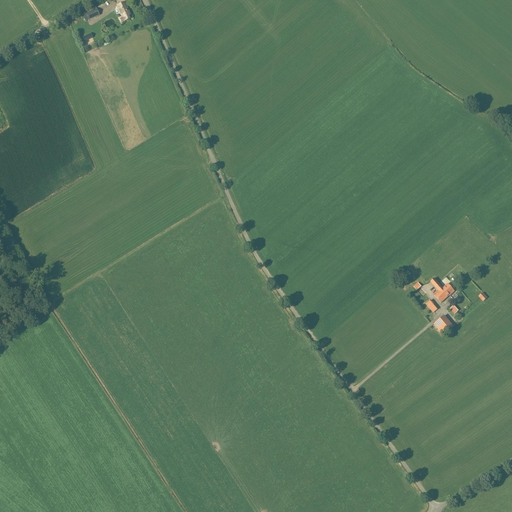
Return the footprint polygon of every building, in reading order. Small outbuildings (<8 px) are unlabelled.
[(121,18),(120,18),(122,22),(128,19),(127,16),(130,15),(124,3),(117,6),(122,17),(121,17),(121,18)] [(97,9),(86,14),(89,20),(99,15),(97,9)] [(92,38),(90,34),(79,39),(81,43),(92,38)] [(401,282),(411,274),(408,271),(398,279),(401,282)] [(447,284),(443,288),(434,278),(430,282),(439,292),(434,296),(441,303),(449,295),(450,296),(454,292),(447,284)] [(478,297),(483,302),(487,298),(483,293),(478,297)] [(433,313),(438,309),(431,300),(426,304),(433,313)] [(454,305),(450,309),(454,314),(458,311),(454,305)] [(433,325),(443,336),(454,327),(444,316),(433,325)]
